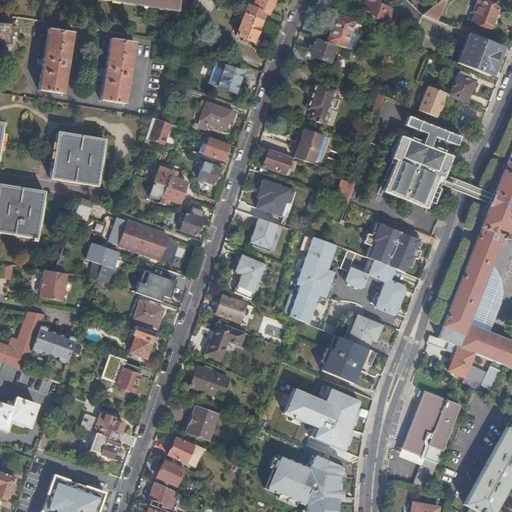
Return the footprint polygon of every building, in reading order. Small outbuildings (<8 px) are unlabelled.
[(112,0),(176,10),(177,0),(112,0)] [(194,0),(194,2),(212,9),(215,1),(212,0),(194,0)] [(256,8),(253,7),(249,5),(245,13),(263,20),(265,13),(268,15),(274,0),(256,0),(259,1),(256,8)] [(350,5),(341,2),(341,0),(326,0),(326,2),(349,10),(350,5)] [(366,0),(361,14),(392,24),(393,21),(389,19),(393,9),(378,3),(379,0),(366,0)] [(413,31),(422,14),(418,10),(406,0),(403,0),(399,10),(398,10),(392,24),(411,31),(413,34),(411,38),(408,44),(420,48),(424,37),(413,31)] [(440,0),(437,4),(422,15),(437,21),(445,2),(440,0)] [(472,21),(491,29),(499,8),(478,0),(474,11),(476,11),(472,21)] [(263,20),(245,13),(236,35),(242,38),(241,41),(246,42),(248,40),(254,42),(263,20)] [(4,15),(0,14),(0,44),(10,45),(10,37),(16,37),(17,36),(17,27),(16,27),(11,26),(11,24),(4,23),(4,15)] [(336,45),(345,48),(353,25),(354,21),(335,14),(326,42),(336,45)] [(73,33),(48,28),(38,90),(63,93),(73,33)] [(468,33),(456,63),(489,76),(501,46),(472,35),(468,33)] [(110,38),(100,99),(125,103),(135,42),(110,38)] [(330,63),(336,45),(326,42),(317,38),(314,46),(310,45),(307,54),(330,63)] [(234,93),(242,72),(225,65),(222,73),(221,73),(217,86),(234,93)] [(457,74),(449,95),(466,102),(467,100),(468,101),(472,94),(471,93),(470,93),(474,81),(457,74)] [(338,89),(316,82),(307,108),(313,110),(310,118),(317,120),(316,122),(321,123),(321,122),(325,123),(331,108),(336,110),(340,100),(334,98),(338,89)] [(433,117),(436,118),(445,93),(427,86),(418,110),(433,117)] [(370,120),(375,122),(380,109),(384,97),(385,94),(379,92),(370,120)] [(208,124),(226,130),(233,111),(206,101),(197,127),(206,130),(208,124)] [(407,117),(404,125),(456,146),(460,138),(407,117)] [(156,119),(149,140),(160,144),(167,123),(156,119)] [(319,134),(304,129),(301,139),(298,148),(299,148),(295,158),(310,163),(313,164),(322,139),(323,135),(319,134)] [(105,139),(57,132),(50,179),(97,187),(105,139)] [(452,157),(400,137),(391,159),(395,161),(383,192),(427,210),(439,178),(443,180),(452,157)] [(223,161),(229,144),(210,138),(206,151),(203,150),(202,153),(223,161)] [(290,156),(273,150),(269,149),(262,167),(285,174),(286,171),(290,156)] [(438,340),(474,354),(502,366),(511,371),(511,342),(468,325),(490,269),(502,239),(507,241),(508,239),(505,238),(511,220),(511,149),(503,172),(502,172),(493,194),(492,198),(488,208),(480,228),(481,228),(442,326),(443,327),(438,340)] [(204,162),(198,178),(215,184),(221,168),(204,162)] [(166,187),(183,193),(187,182),(175,178),(178,172),(172,170),(170,172),(168,172),(167,174),(169,175),(166,187)] [(336,199),(347,203),(353,184),(342,180),(336,199)] [(264,182),(261,192),(263,193),(261,198),(258,208),(277,214),(282,200),(288,202),(292,191),(264,182)] [(45,192),(0,185),(0,233),(33,238),(33,241),(37,242),(38,238),(45,192)] [(183,193),(166,187),(162,197),(160,196),(159,199),(161,200),(160,203),(166,205),(168,199),(180,204),(183,193)] [(81,198),(75,217),(87,221),(94,202),(81,198)] [(182,222),(179,230),(197,236),(199,230),(201,230),(203,225),(201,224),(202,219),(204,212),(193,208),(190,215),(185,213),(183,219),(181,218),(179,221),(182,222)] [(118,218),(109,243),(159,260),(168,235),(118,218)] [(257,218),(252,234),(260,237),(257,245),(268,249),(276,225),(257,218)] [(370,250),(366,258),(394,269),(406,274),(409,266),(413,268),(423,241),(380,224),(375,236),(370,233),(366,243),(371,246),(370,250)] [(249,242),(257,245),(260,237),(252,234),(249,242)] [(68,235),(55,272),(61,273),(73,237),(68,235)] [(301,286),(290,317),(298,320),(306,323),(309,325),(319,296),(321,291),(328,294),(333,277),(327,275),(328,270),(336,246),(313,238),(298,285),(301,286)] [(336,246),(346,250),(348,244),(339,240),(336,246)] [(355,254),(366,258),(370,250),(349,242),(348,244),(346,250),(347,250),(355,254)] [(108,249),(92,243),(86,259),(97,263),(94,273),(99,274),(108,249)] [(108,249),(99,274),(97,279),(97,280),(98,280),(107,283),(108,283),(118,253),(108,249)] [(352,283),(350,286),(360,290),(363,288),(368,276),(380,281),(371,304),(375,306),(377,310),(391,315),(391,316),(396,314),(403,294),(399,293),(398,292),(401,285),(396,283),(390,281),(388,282),(384,283),(383,283),(386,276),(391,278),(394,269),(366,258),(355,254),(347,250),(342,265),(349,268),(348,273),(344,280),(352,283)] [(172,264),(181,267),(183,258),(175,256),(172,264)] [(240,296),(257,302),(269,273),(261,270),(264,264),(248,257),(244,266),(241,274),(248,277),(240,296)] [(0,264),(0,266),(0,277),(9,280),(12,266),(0,264)] [(261,270),(269,273),(272,267),(264,264),(261,270)] [(349,268),(342,265),(340,270),(347,272),(348,273),(349,268)] [(141,269),(134,291),(159,299),(161,295),(169,297),(174,280),(141,269)] [(468,325),(489,334),(500,306),(502,301),(502,297),(502,289),(501,283),(497,276),(495,273),(493,271),(490,269),(468,325)] [(66,302),(70,278),(70,274),(61,273),(55,272),(45,270),(44,278),(42,278),(40,289),(42,289),(40,298),(66,302)] [(183,289),(187,277),(178,274),(173,286),(183,289)] [(107,283),(98,280),(96,286),(104,289),(107,283)] [(239,323),(246,304),(222,296),(215,314),(239,323)] [(324,331),(327,324),(335,302),(332,300),(322,330),(324,331)] [(157,327),(164,309),(153,306),(149,304),(140,301),(133,318),(157,327)] [(357,314),(346,340),(368,350),(372,341),(373,337),(378,339),(383,325),(357,314)] [(304,329),(306,323),(298,320),(296,325),(304,329)] [(218,322),(217,323),(245,334),(245,333),(218,322)] [(245,334),(217,323),(214,331),(205,327),(204,332),(209,334),(208,337),(211,339),(206,354),(221,359),(228,341),(240,345),(245,334)] [(329,333),(334,335),(336,328),(327,324),(324,331),(329,333)] [(43,352),(51,355),(58,334),(48,331),(49,328),(41,325),(41,326),(39,330),(32,351),(42,355),(43,352)] [(156,333),(133,325),(132,328),(135,329),(133,335),(128,351),(146,357),(152,342),(153,342),(154,340),(156,341),(158,335),(155,334),(156,333)] [(32,351),(39,330),(30,327),(21,352),(31,355),(32,351)] [(68,363),(75,342),(77,338),(68,335),(68,338),(58,334),(51,355),(58,358),(57,360),(68,364),(68,363)] [(354,384),(369,350),(368,350),(346,340),(338,337),(323,371),(354,384)] [(455,354),(451,362),(448,371),(464,378),(474,354),(438,340),(430,337),(427,343),(446,351),(455,354)] [(0,361),(4,363),(25,370),(31,355),(21,352),(0,343),(0,361)] [(455,354),(446,351),(443,359),(451,362),(455,354)] [(100,377),(111,381),(119,358),(108,354),(100,377)] [(140,375),(142,368),(125,362),(117,386),(134,392),(140,375)] [(4,363),(0,373),(0,377),(13,383),(18,369),(4,363)] [(213,395),(221,375),(197,367),(190,387),(213,395)] [(491,390),(500,372),(490,368),(482,386),(491,390)] [(327,401),(297,388),(286,415),(319,428),(314,438),(346,452),(362,401),(332,389),(327,401)] [(424,458),(412,487),(426,490),(459,407),(423,392),(423,393),(419,391),(416,397),(421,399),(401,449),(424,458)] [(0,404),(0,428),(6,431),(10,420),(29,427),(36,406),(17,399),(15,404),(8,401),(6,407),(0,404)] [(187,432),(196,406),(194,405),(185,432),(187,432)] [(218,414),(196,406),(187,432),(209,440),(217,418),(218,418),(219,415),(218,414)] [(96,433),(117,440),(120,433),(121,434),(124,423),(115,420),(116,418),(100,412),(98,418),(85,413),(81,427),(96,433)] [(494,511),(511,480),(511,430),(506,427),(464,505),(476,511),(494,511)] [(51,432),(44,430),(41,440),(38,449),(44,451),(51,432)] [(117,440),(96,433),(90,450),(112,457),(115,449),(118,450),(121,441),(120,441),(117,440)] [(120,441),(121,441),(132,445),(135,438),(123,434),(120,441)] [(189,456),(194,445),(176,437),(167,455),(185,463),(189,456)] [(194,445),(189,456),(198,460),(203,448),(194,444),(194,445)] [(27,446),(25,453),(31,455),(34,449),(27,446)] [(310,468),(281,455),(268,488),(308,503),(307,511),(339,511),(340,497),(344,498),(344,490),(341,490),(342,465),(316,454),(310,468)] [(176,486),(184,469),(165,460),(156,476),(176,486)] [(3,469),(0,475),(13,480),(15,473),(3,469)] [(0,499),(7,501),(14,480),(13,480),(0,475),(0,474),(0,499)] [(54,476),(41,511),(98,511),(105,494),(54,476)] [(170,510),(177,492),(155,481),(148,499),(162,503),(161,506),(170,510)]
